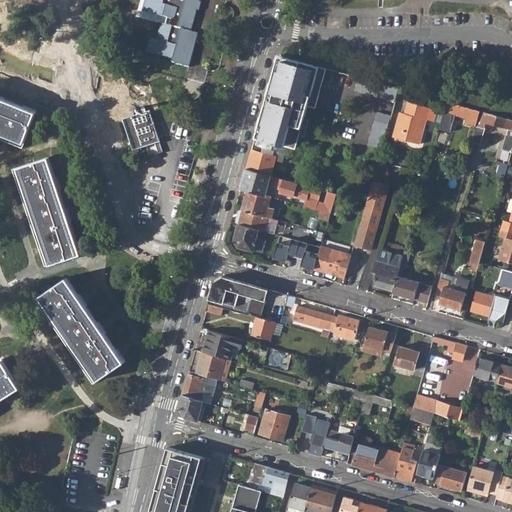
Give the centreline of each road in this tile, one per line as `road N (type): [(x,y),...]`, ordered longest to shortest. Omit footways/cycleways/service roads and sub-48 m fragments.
road 1 (residential): [(152,427),(467,511)]
road 2 (residential): [(502,343),(199,257)]
road 3 (residential): [(511,42),(489,32),(266,25)]
road 4 (tertiary): [(266,25),(199,257)]
road 5 (residential): [(11,45),(74,76),(114,185)]
road 6 (tertiary): [(199,257),(152,427)]
road 7 (residential): [(114,185),(129,233),(144,245),(199,257)]
